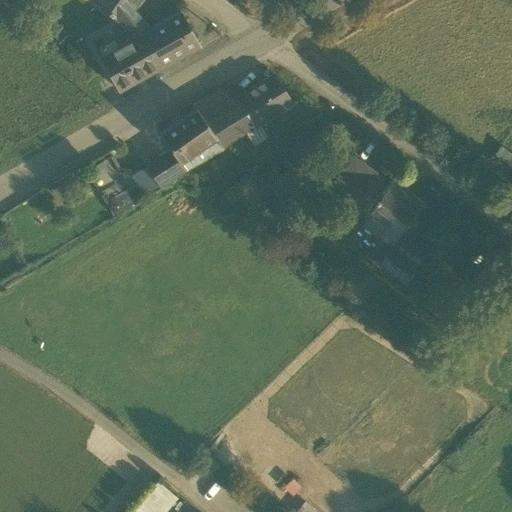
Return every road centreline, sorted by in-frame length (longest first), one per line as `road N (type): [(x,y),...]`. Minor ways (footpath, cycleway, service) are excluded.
road 1 (unclassified): [(511,222),(261,37)]
road 2 (residential): [(0,191),(261,37)]
road 3 (residential): [(0,353),(84,406),(214,511)]
